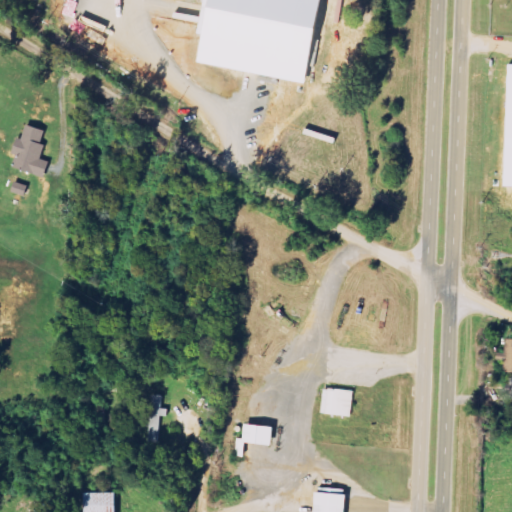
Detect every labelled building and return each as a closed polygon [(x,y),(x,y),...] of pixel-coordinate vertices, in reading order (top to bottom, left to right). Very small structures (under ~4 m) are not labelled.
[(333,0),(212,0),(208,26),(205,45),(209,46),(205,65),(319,84),(333,0)] [(511,64),(504,64),(500,187),(511,187),(511,64)] [(50,178),(55,163),(43,160),(52,132),(32,126),(27,140),(23,139),(18,156),(21,157),(17,168),(50,178)] [(503,353),(495,353),(495,361),(502,362),(501,372),(511,372),(511,340),(503,340),(503,353)] [(321,415),(350,416),(351,391),(322,389),(321,415)] [(162,409),(162,395),(150,395),(148,443),(161,443),(163,409),(162,409)] [(240,443),(268,444),(269,425),(241,424),(240,443)] [(112,511),(112,492),(81,493),(81,511),(112,511)] [(341,511),(342,493),(311,492),(310,511),(341,511)]
